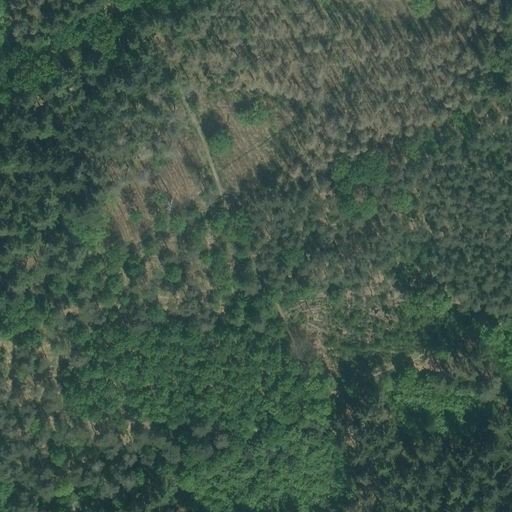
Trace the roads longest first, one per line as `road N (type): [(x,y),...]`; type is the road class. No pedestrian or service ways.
road 1 (track): [(370,511),(182,97),(119,0)]
road 2 (track): [(67,511),(319,402)]
